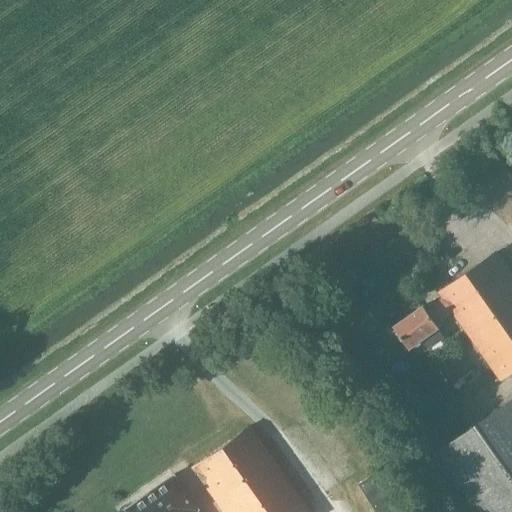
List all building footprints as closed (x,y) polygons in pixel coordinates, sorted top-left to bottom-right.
[(443,338),(437,329),(438,328),(436,325),(453,313),(500,380),(511,371),(511,273),(497,252),(439,293),(442,298),(426,310),(423,306),(393,327),(408,349),(421,340),(427,349),(443,338)] [(511,511),(511,401),(433,456),(472,511),(511,511)] [(190,467),(204,487),(221,511),(308,511),(248,426),(190,467)] [(375,511),(403,511),(379,471),(358,484),(375,511)] [(196,509),(171,475),(122,509),(124,511),(195,511),(194,510),(196,509)]
